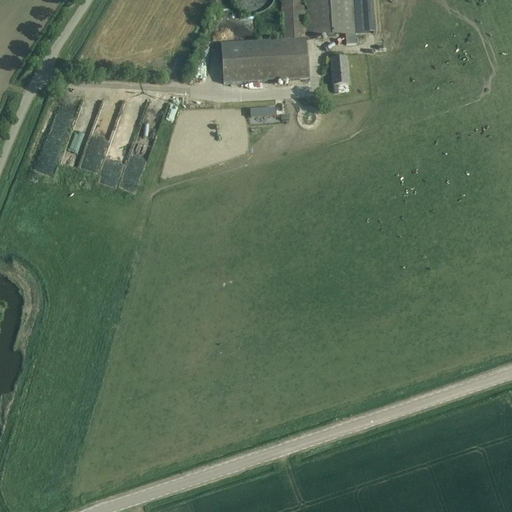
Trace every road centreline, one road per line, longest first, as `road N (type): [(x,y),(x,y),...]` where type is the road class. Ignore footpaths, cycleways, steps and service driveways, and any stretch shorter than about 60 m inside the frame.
road 1 (secondary): [(97,511),(511,376)]
road 2 (unclassified): [(0,165),(90,0)]
